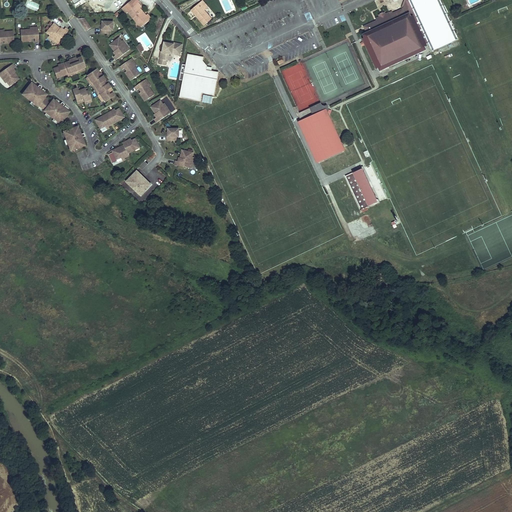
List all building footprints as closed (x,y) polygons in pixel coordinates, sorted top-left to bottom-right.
[(141,27),(149,21),(145,16),(146,16),(140,8),(141,7),(138,3),(139,2),(137,0),(131,0),(122,8),(126,13),(128,12),(141,27)] [(191,10),(204,26),(212,19),(205,10),(209,7),(203,0),(191,10)] [(458,39),(440,0),(404,0),(404,2),(401,9),(390,14),(389,12),(386,13),(379,17),(375,18),(376,20),(363,26),(368,36),(362,38),(363,39),(376,69),(378,68),(380,73),(390,69),(387,64),(427,46),(426,44),(428,43),(432,51),(458,39)] [(91,28),(84,18),(79,19),(87,31),(91,28)] [(113,30),(113,22),(103,21),(103,24),(102,29),(101,29),(101,33),(108,34),(108,30),(111,30),(113,30)] [(69,31),(65,28),(64,30),(63,31),(60,29),(54,24),(46,33),(50,35),(53,38),(52,39),(58,44),(69,31)] [(39,41),(38,29),(31,30),(20,30),(21,41),(29,41),(29,39),(31,38),(35,38),(35,41),(39,41)] [(3,32),(0,32),(0,44),(1,44),(0,41),(4,41),(6,41),(6,43),(14,42),(13,31),(3,32)] [(116,55),(114,57),(116,60),(130,49),(125,43),(124,44),(122,41),(119,38),(110,45),(115,51),(117,54),(116,55)] [(167,60),(168,60),(169,53),(172,54),(173,50),(181,52),(182,44),(174,43),(174,44),(170,43),(164,42),(162,52),(161,51),(160,59),(159,64),(166,65),(167,60)] [(180,96),(201,100),(202,92),(215,95),(218,73),(211,72),(206,71),(207,66),(203,61),(203,58),(188,55),(186,65),(182,64),(180,80),(183,80),(180,96)] [(59,67),(53,69),(56,76),(60,75),(61,77),(67,75),(68,77),(71,76),(70,74),(74,72),(75,74),(81,72),(80,70),(84,68),(86,68),(82,57),(78,59),(78,60),(77,60),(77,59),(76,58),(69,60),(70,62),(70,63),(69,63),(68,62),(65,64),(65,63),(60,65),(60,67),(59,67)] [(135,66),(130,60),(120,66),(123,70),(125,68),(127,71),(128,72),(127,74),(131,80),(140,74),(135,66)] [(7,82),(9,86),(19,79),(12,70),(13,69),(15,67),(13,64),(0,72),(0,75),(3,80),(5,79),(7,82)] [(90,80),(88,82),(90,84),(91,84),(92,86),(94,85),(99,91),(97,93),(98,95),(100,98),(102,97),(104,100),(105,102),(114,96),(112,92),(111,93),(110,92),(111,91),(112,90),(107,83),(105,85),(104,83),(103,82),(105,80),(100,73),(99,74),(98,74),(97,73),(98,72),(96,69),(87,75),(88,77),(90,80)] [(149,86),(144,80),(134,87),(137,90),(139,89),(141,92),(143,93),(141,94),(145,101),(154,95),(149,86)] [(31,83),(26,89),(28,91),(24,96),(38,106),(38,105),(45,110),(44,111),(60,124),(69,112),(63,107),(56,115),(54,113),(60,105),(53,99),(50,104),(47,101),(43,99),(44,98),(47,95),(40,89),(34,97),(31,95),(37,87),(31,83)] [(31,95),(34,97),(40,89),(42,87),(39,85),(37,87),(31,95)] [(77,88),(72,90),(76,101),(80,100),(81,102),(84,101),(88,100),(89,102),(92,101),(88,91),(86,91),(85,89),(80,90),(78,91),(77,89),(77,88)] [(157,117),(154,119),(157,122),(171,113),(166,106),(165,107),(163,104),(161,101),(151,107),(156,114),(158,117),(157,117)] [(54,113),(56,115),(63,107),(64,104),(62,102),(60,105),(54,113)] [(310,108),(313,115),(324,110),(327,116),(330,110),(327,105),(325,106),(322,105),(321,102),(310,108)] [(104,118),(97,122),(101,129),(105,126),(107,130),(110,128),(109,126),(120,120),(119,118),(124,116),(120,109),(116,111),(115,109),(113,110),(114,112),(113,113),(112,111),(103,116),(104,118)] [(327,116),(324,110),(313,115),(301,120),(320,162),(343,151),(327,116)] [(73,137),(81,134),(78,126),(64,131),(66,136),(65,136),(68,146),(70,145),(71,150),(85,145),(82,137),(74,140),(73,137)] [(179,137),(179,129),(168,129),(168,132),(168,136),(167,136),(167,141),(174,141),(174,137),(177,137),(179,137)] [(120,149),(113,152),(117,160),(121,157),(123,161),(126,160),(125,157),(129,155),(128,153),(135,150),(135,148),(139,146),(136,139),(132,140),(131,138),(129,139),(129,140),(130,141),(128,142),(128,140),(123,143),(124,145),(119,147),(120,149)] [(178,161),(176,161),(175,165),(191,168),(193,161),(192,160),(192,157),(193,153),(182,150),(180,158),(180,161),(178,161)] [(117,161),(117,160),(113,152),(108,154),(112,163),(117,161)] [(363,168),(345,176),(360,210),(378,202),(363,168)] [(141,196),(152,184),(137,170),(126,182),(141,196)]
